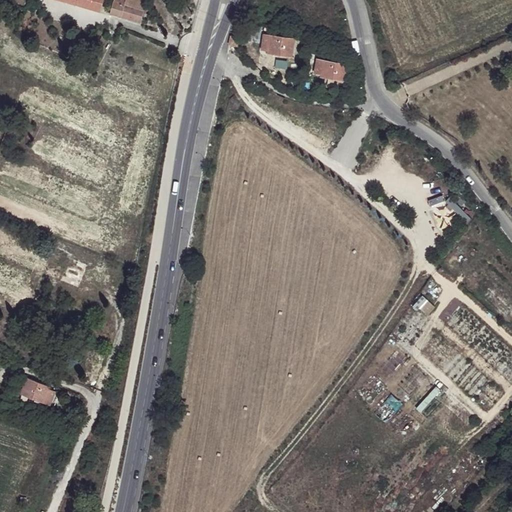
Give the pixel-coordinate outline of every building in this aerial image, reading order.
[(103,0),(62,0),(100,11),(103,0)] [(147,2),(139,0),(113,0),(113,1),(144,11),(147,2)] [(141,23),(144,11),(113,1),(110,14),(141,23)] [(259,42),(262,27),(250,25),(248,40),(259,42)] [(292,56),(295,38),(264,34),(262,50),(269,51),(269,53),(292,56)] [(238,46),(240,38),(231,36),(229,45),(238,46)] [(345,81),(349,64),(317,58),(315,73),(321,74),(321,76),(345,81)] [(434,195),(442,204),(457,190),(449,182),(434,195)] [(81,284),(88,265),(55,252),(47,272),(63,279),(64,277),(81,284)] [(81,284),(64,277),(62,281),(79,288),(81,284)] [(435,306),(423,295),(413,306),(417,310),(420,307),(428,314),(435,306)] [(370,405),(409,359),(397,348),(358,395),(370,405)] [(411,396),(427,375),(415,365),(398,386),(411,396)] [(49,389),(50,387),(27,378),(21,393),(50,405),(55,392),(49,389)] [(387,423),(403,403),(391,393),(375,413),(387,423)]
